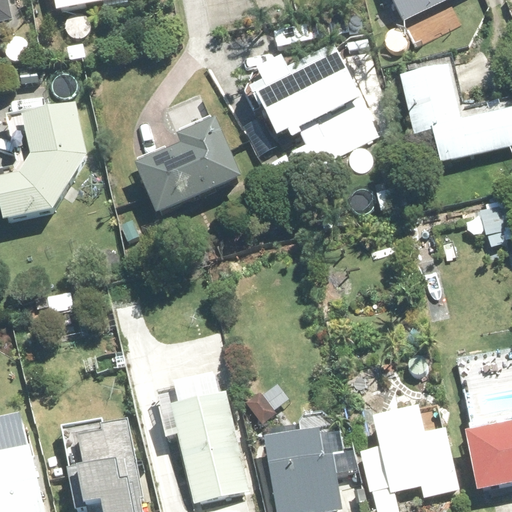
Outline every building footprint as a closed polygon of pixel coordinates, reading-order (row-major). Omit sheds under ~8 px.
[(0,0),(0,28),(15,25),(9,0),(0,0)] [(56,0),(60,20),(160,3),(159,0),(56,0)] [(393,0),(409,29),(462,0),(393,0)] [(375,16),(382,29),(395,23),(388,10),(375,16)] [(369,22),(332,21),(331,43),(368,45),(369,22)] [(93,48),(65,51),(67,69),(96,66),(93,48)] [(455,58),(405,71),(409,85),(405,86),(419,145),(438,141),(445,169),(511,153),(511,115),(467,127),(463,109),(466,108),(455,58)] [(305,148),(313,144),(312,141),(326,134),(336,155),(384,131),(351,67),(308,89),(304,81),(279,93),(283,101),(272,106),(294,148),(303,143),(305,148)] [(23,175),(9,179),(11,192),(8,193),(17,232),(67,222),(101,168),(91,117),(63,123),(61,115),(17,125),(27,169),(23,175)] [(228,132),(193,148),(197,156),(149,178),(171,226),(254,188),(228,132)] [(401,190),(375,193),(378,220),(404,216),(401,190)] [(121,200),(126,217),(138,213),(133,196),(121,200)] [(140,217),(120,227),(134,254),(154,244),(140,217)] [(490,239),(493,251),(511,246),(507,235),(490,239)] [(420,333),(414,342),(426,351),(433,341),(420,333)] [(278,419),(262,399),(248,410),(265,430),(278,419)] [(208,511),(254,501),(233,410),(178,423),(198,511),(208,511)] [(477,445),(471,445),(483,502),(492,500),(493,511),(511,511),(511,427),(504,429),(499,411),(472,415),(477,445)] [(48,511),(36,457),(33,457),(28,434),(18,427),(0,430),(0,511),(48,511)] [(145,511),(144,508),(148,507),(133,430),(105,435),(106,442),(82,446),(87,477),(71,480),(77,511),(145,511)] [(386,456),(364,461),(372,500),(375,499),(377,511),(399,511),(397,500),(423,494),(425,504),(463,496),(451,440),(429,445),(427,436),(384,445),(386,456)] [(323,441),(269,449),(279,511),(344,511),(336,465),(328,466),(323,441)]
